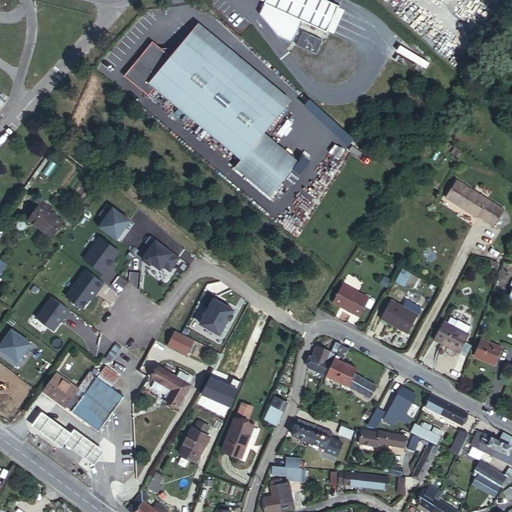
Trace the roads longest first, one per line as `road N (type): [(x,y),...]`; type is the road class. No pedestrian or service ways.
road 1 (residential): [(311,333),(341,333),(511,427)]
road 2 (residential): [(311,333),(202,268),(165,309),(130,318)]
road 3 (residential): [(249,511),(311,333)]
road 4 (tertiary): [(0,438),(100,511)]
